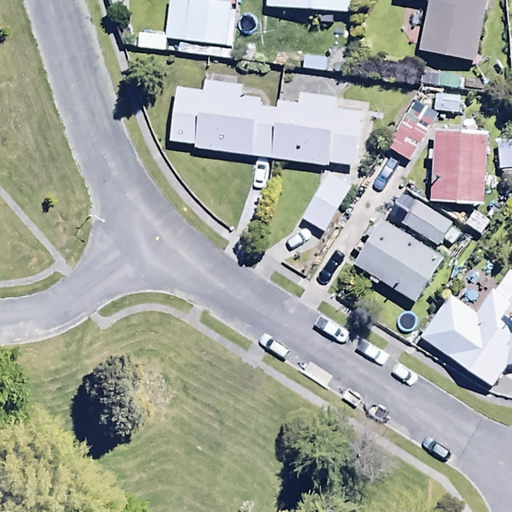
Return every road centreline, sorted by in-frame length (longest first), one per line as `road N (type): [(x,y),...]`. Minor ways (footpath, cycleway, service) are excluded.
road 1 (residential): [(148,231),(358,379),(511,469)]
road 2 (residential): [(56,0),(103,152),(148,231)]
road 3 (residential): [(0,320),(48,313),(148,231)]
